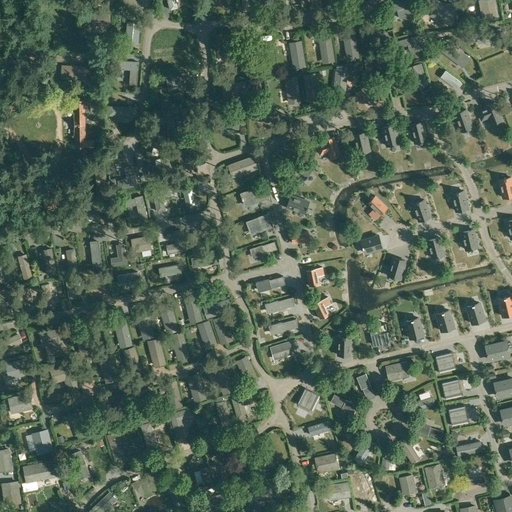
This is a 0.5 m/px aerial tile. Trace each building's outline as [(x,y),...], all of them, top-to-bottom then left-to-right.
[(167,0),(168,2),(170,9),(179,7),(176,0),(167,0)] [(248,0),(251,18),(266,16),(264,0),(248,0)] [(286,0),(275,0),(277,8),(287,7),(286,0)] [(409,0),(406,0),(384,6),(386,13),(397,10),(399,18),(416,13),(414,5),(411,5),(409,0)] [(433,0),(429,17),(453,23),(458,6),(435,0),(433,0)] [(478,0),(482,21),(499,18),(496,0),(478,0)] [(90,15),(91,25),(109,24),(109,10),(94,11),(94,10),(89,10),(90,15)] [(128,42),(138,43),(140,23),(130,22),(128,42)] [(500,29),(476,34),(478,43),(502,38),(500,29)] [(342,33),(347,60),(359,58),(355,31),(342,33)] [(420,34),(395,41),(397,48),(408,45),(410,52),(426,47),(424,40),(421,41),(420,34)] [(318,37),(322,64),(335,63),(331,35),(318,37)] [(225,53),(226,67),(249,64),(246,39),(233,41),(235,52),(225,53)] [(289,42),(293,69),(306,67),(302,40),(289,42)] [(441,51),(462,68),(470,58),(449,41),(441,51)] [(261,48),(264,74),(277,72),(273,46),(261,48)] [(94,54),(90,48),(83,52),(87,59),(94,54)] [(129,84),(137,85),(138,62),(118,61),(117,68),(130,69),(129,84)] [(398,70),(401,78),(415,73),(419,88),(428,85),(421,63),(398,70)] [(62,78),(85,79),(85,66),(62,65),(62,78)] [(332,98),(345,100),(348,72),(335,71),(332,98)] [(166,75),(168,90),(190,86),(188,72),(166,75)] [(303,75),(307,101),(320,100),(320,98),(326,97),(324,86),(318,87),(316,73),(303,75)] [(285,78),(288,105),(301,103),(297,76),(285,78)] [(354,96),(362,105),(382,86),(374,77),(354,96)] [(247,80),(222,83),(224,91),(224,100),(249,97),(249,87),(247,80)] [(61,96),(72,96),(72,86),(61,86),(61,96)] [(80,98),(74,99),(75,147),(81,146),(86,147),(86,119),(88,120),(88,113),(86,113),(86,99),(80,98)] [(501,120),(493,102),(483,106),(483,107),(475,110),(480,121),(487,118),(490,125),(501,120)] [(250,118),(276,125),(279,113),(253,106),(250,118)] [(135,110),(108,109),(108,118),(135,118),(135,117),(136,115),(136,113),(135,112),(135,110)] [(472,128),(465,109),(452,114),(459,133),(472,128)] [(180,123),(181,131),(189,131),(188,115),(165,116),(166,124),(180,123)] [(239,118),(214,118),(214,127),(239,128),(239,118)] [(414,145),(428,141),(423,121),(409,125),(414,145)] [(399,144),(394,124),(381,127),(386,147),(399,144)] [(351,135),(356,155),(369,152),(365,132),(351,135)] [(324,141),(324,142),(317,145),(320,154),(328,151),(330,158),(340,154),(333,137),(324,141)] [(148,167),(149,175),(172,170),(167,147),(160,149),(163,164),(148,167)] [(178,155),(183,177),(192,176),(187,153),(178,155)] [(232,178),(258,168),(253,155),(227,164),(232,178)] [(307,175),(311,171),(297,158),(288,168),(302,180),(306,177),(307,177),(308,176),(307,175)] [(118,180),(120,188),(136,185),(132,166),(125,167),(127,178),(118,180)] [(96,168),(98,192),(106,191),(104,168),(96,168)] [(461,175),(450,178),(452,185),(463,182),(461,175)] [(499,180),(503,198),(511,195),(511,181),(511,177),(506,178),(506,177),(503,178),(504,179),(499,180)] [(262,185),(241,193),(246,205),(267,197),(262,185)] [(191,186),(183,188),(186,201),(194,199),(191,186)] [(169,188),(153,191),(157,211),(165,209),(162,197),(171,196),(169,188)] [(456,210),(463,209),(467,208),(463,190),(459,191),(458,190),(456,191),(457,192),(453,193),(452,193),(456,210)] [(140,216),(148,214),(144,202),(142,195),(125,200),(127,207),(137,204),(140,216)] [(286,207),(304,213),(306,208),(307,209),(308,207),(307,206),(308,201),(291,195),(286,207)] [(45,198),(45,207),(61,206),(60,196),(45,198)] [(386,208),(374,197),(367,203),(373,209),(369,212),(376,219),(386,208)] [(424,199),(423,200),(419,201),(419,200),(417,201),(417,202),(413,203),(417,215),(419,220),(430,216),(424,199)] [(111,200),(84,205),(86,214),(112,209),(111,200)] [(451,201),(443,202),(444,217),(452,216),(451,201)] [(267,214),(264,204),(250,208),(253,218),(267,214)] [(268,214),(247,222),(252,234),(273,226),(268,214)] [(511,219),(500,222),(505,239),(510,238),(510,239),(511,239),(511,219)] [(186,250),(181,229),(172,231),(175,243),(166,245),(168,254),(186,250)] [(462,234),(466,249),(470,248),(470,249),(473,249),(472,248),(473,248),(477,247),(473,229),(462,232),(462,234)] [(196,250),(214,247),(213,238),(201,240),(199,231),(189,232),(192,251),(196,250)] [(309,241),(308,231),(292,232),(293,243),(309,241)] [(355,240),(358,252),(375,248),(372,235),(355,240)] [(131,239),(134,252),(151,248),(148,236),(131,239)] [(437,257),(439,257),(438,256),(443,255),(438,237),(427,240),(428,242),(432,257),(436,256),(437,257)] [(98,239),(90,240),(94,265),(102,264),(98,239)] [(274,241),(262,245),(251,248),(254,256),(264,253),(265,252),(265,253),(277,249),(274,241)] [(110,258),(111,265),(127,263),(124,244),(116,245),(118,257),(110,258)] [(42,250),(47,275),(57,273),(52,248),(42,250)] [(74,248),(66,249),(70,269),(78,268),(74,248)] [(27,254),(19,257),(25,278),(33,276),(27,254)] [(217,254),(192,258),(193,266),(218,262),(217,254)] [(393,277),(392,278),(394,278),(395,277),(400,279),(405,261),(393,257),(388,275),(393,277)] [(0,274),(0,280),(10,279),(7,262),(0,263),(0,264),(2,274),(0,274)] [(180,264),(158,268),(160,276),(181,273),(180,264)] [(309,286),(320,284),(318,276),(324,275),(322,267),(306,270),(309,286)] [(138,271),(117,275),(119,284),(140,280),(138,271)] [(269,279),(256,282),(256,283),(258,291),(271,287),(271,288),(285,284),(283,276),(269,279)] [(73,280),(66,281),(69,299),(76,297),(73,280)] [(49,282),(42,283),(46,305),(53,304),(49,282)] [(0,290),(0,310),(6,309),(4,298),(11,296),(10,288),(0,290)] [(30,288),(22,289),(25,311),(34,309),(30,288)] [(183,297),(189,323),(202,320),(196,294),(183,297)] [(497,297),(501,315),(511,312),(511,305),(509,294),(497,297)] [(229,297),(203,306),(207,318),(234,309),(229,297)] [(278,301),(278,300),(264,303),(265,304),(267,312),(280,308),(280,309),(294,305),(292,297),(278,301)] [(326,306),(331,304),(328,297),(313,304),(320,319),(329,314),(326,306)] [(473,303),(477,321),(489,318),(485,300),(473,303)] [(159,306),(166,334),(179,331),(172,303),(159,306)] [(458,307),(446,310),(450,327),(463,324),(458,307)] [(136,313),(143,339),(155,336),(148,309),(136,313)] [(417,317),(421,335),(433,331),(429,314),(417,317)] [(212,319),(220,345),(232,341),(224,315),(212,319)] [(114,321),(120,348),(132,345),(126,318),(114,321)] [(197,323),(205,349),(217,345),(209,319),(197,323)] [(282,322),(268,325),(268,326),(270,333),(284,330),(298,327),(298,326),(296,319),(282,322)] [(393,323),(397,340),(409,337),(405,320),(393,323)] [(376,330),(374,331),(374,332),(371,333),(374,345),(381,343),(382,347),(391,345),(385,323),(378,325),(379,331),(377,331),(376,330)] [(68,353),(62,327),(39,332),(42,347),(53,344),(56,356),(68,353)] [(74,330),(81,357),(95,354),(88,327),(74,330)] [(190,357),(183,331),(170,334),(177,360),(190,357)] [(0,352),(22,342),(18,333),(0,341),(0,352)] [(337,355),(350,355),(351,338),(345,337),(346,336),(343,336),(343,337),(338,337),(337,355)] [(166,364),(159,337),(147,340),(153,367),(166,364)] [(296,338),(270,346),(274,360),(300,352),(296,338)] [(490,359),(508,355),(505,341),(486,346),(490,359)] [(122,350),(130,377),(142,373),(135,346),(122,350)] [(451,352),(436,356),(439,371),(455,368),(451,352)] [(99,357),(105,383),(118,380),(111,354),(99,357)] [(247,385),(259,380),(248,355),(235,360),(247,385)] [(27,357),(5,363),(9,379),(31,374),(27,357)] [(406,361),(385,365),(389,381),(409,377),(406,361)] [(72,362),(50,369),(54,383),(64,380),(68,392),(81,388),(72,362)] [(213,369),(222,395),(234,391),(225,364),(213,369)] [(186,377),(194,403),(206,399),(199,373),(186,377)] [(356,377),(361,389),(362,388),(367,400),(375,397),(370,385),(371,385),(366,373),(356,377)] [(511,378),(495,383),(498,396),(511,393),(511,378)] [(461,394),(457,379),(442,382),(445,398),(461,394)] [(182,407),(176,381),(163,384),(170,410),(182,407)] [(140,390),(146,416),(158,413),(152,387),(140,390)] [(320,394),(306,387),(299,401),(313,408),(320,394)] [(245,412),(243,404),(252,402),(249,394),(252,393),(251,389),(244,391),(245,395),(233,399),(238,418),(242,417),(243,417),(247,416),(247,415),(246,412),(245,412)] [(136,417),(128,391),(116,395),(123,421),(136,417)] [(11,413),(33,408),(29,392),(8,397),(11,413)] [(334,394),(330,401),(342,407),(341,408),(353,414),(357,405),(346,399),(346,400),(334,394)] [(416,410),(435,404),(434,403),(435,402),(434,399),(433,398),(432,396),(413,402),(416,410)] [(227,426),(227,425),(231,424),(225,401),(224,401),(223,397),(216,399),(217,403),(216,403),(222,422),(222,423),(222,427),(223,427),(227,426)] [(90,402),(99,428),(112,424),(103,398),(90,402)] [(467,421),(463,405),(448,409),(451,425),(467,421)] [(170,412),(178,440),(182,438),(183,439),(187,438),(187,437),(186,434),(185,433),(181,420),(193,417),(190,407),(170,412)] [(511,407),(502,410),(505,424),(511,421),(511,407)] [(69,414),(78,439),(90,434),(80,409),(69,414)] [(153,448),(156,447),(157,446),(156,442),(155,442),(148,418),(141,420),(142,425),(141,425),(148,448),(152,447),(153,448)] [(330,420),(308,427),(311,436),(333,430),(330,420)] [(477,420),(456,425),(459,435),(479,430),(477,420)] [(418,421),(415,430),(428,435),(428,434),(439,439),(442,430),(430,426),(431,425),(418,421)] [(31,432),(37,454),(53,450),(48,428),(31,432)] [(124,455),(123,452),(122,452),(116,433),(115,428),(108,431),(109,435),(108,435),(115,458),(119,457),(120,457),(123,456),(124,455)] [(356,440),(354,431),(345,432),(347,442),(356,440)] [(375,444),(368,439),(355,459),(362,464),(375,444)] [(407,439),(400,444),(411,463),(419,458),(407,439)] [(456,446),(458,456),(483,450),(481,440),(456,446)] [(0,449),(0,471),(13,469),(9,447),(0,449)] [(390,449),(383,448),(381,469),(388,469),(390,449)] [(443,454),(449,457),(451,452),(445,449),(443,454)] [(80,451),(69,455),(77,478),(89,474),(80,451)] [(315,458),(318,472),(338,468),(335,453),(315,458)] [(343,458),(347,461),(352,456),(348,453),(343,458)] [(265,454),(246,458),(249,473),(268,469),(265,454)] [(458,457),(456,462),(462,465),(464,460),(458,457)] [(402,458),(390,458),(389,473),(401,474),(402,458)] [(23,466),(26,482),(56,476),(53,460),(23,466)] [(425,467),(430,487),(444,484),(439,464),(425,467)] [(221,468),(225,484),(237,480),(233,465),(221,468)] [(200,469),(206,493),(214,490),(207,467),(200,469)] [(462,476),(464,484),(485,480),(483,472),(462,476)] [(417,492),(413,474),(399,477),(402,495),(417,492)] [(375,496),(372,484),(366,485),(363,475),(358,477),(364,499),(375,496)] [(168,481),(175,507),(184,504),(177,478),(168,481)] [(1,482),(4,505),(21,502),(18,480),(1,482)] [(244,484),(248,510),(256,509),(253,491),(269,489),(268,481),(244,484)] [(328,485),(330,500),(350,496),(348,482),(328,485)] [(224,501),(226,508),(233,506),(229,491),(210,497),(212,504),(224,501)] [(102,511),(117,499),(111,492),(91,511),(102,511)] [(511,511),(511,493),(493,498),(496,511),(511,511)]
